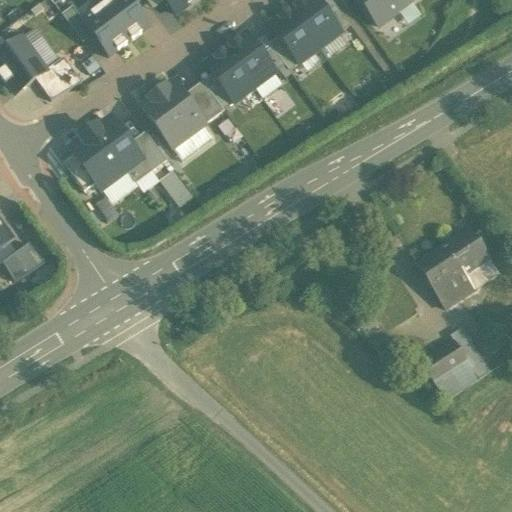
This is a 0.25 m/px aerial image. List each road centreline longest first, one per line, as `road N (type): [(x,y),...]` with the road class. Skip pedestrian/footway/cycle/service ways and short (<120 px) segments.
road 1 (tertiary): [(511,71),(116,304)]
road 2 (unclassified): [(116,304),(131,329),(329,511)]
road 3 (residential): [(256,0),(7,149)]
road 4 (residential): [(7,149),(116,304)]
road 5 (tertiary): [(116,304),(0,378)]
